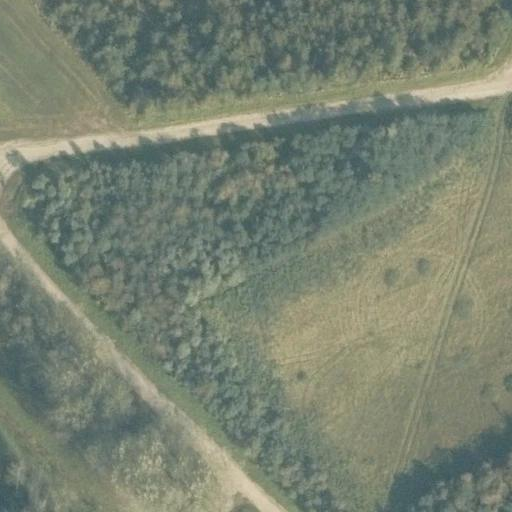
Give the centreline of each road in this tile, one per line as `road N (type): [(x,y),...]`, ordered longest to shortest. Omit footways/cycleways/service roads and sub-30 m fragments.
road 1 (track): [(0,160),(511,83)]
road 2 (track): [(0,228),(266,511)]
